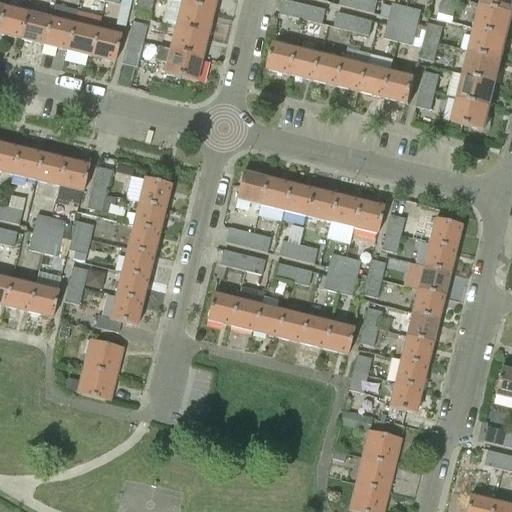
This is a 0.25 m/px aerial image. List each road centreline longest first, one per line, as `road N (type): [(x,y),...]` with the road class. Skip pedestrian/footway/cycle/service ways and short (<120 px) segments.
road 1 (residential): [(146,419),(223,129)]
road 2 (residential): [(504,195),(223,129)]
road 3 (residential): [(223,129),(0,72)]
road 4 (residential): [(427,511),(484,298)]
road 5 (residential): [(223,129),(254,0)]
